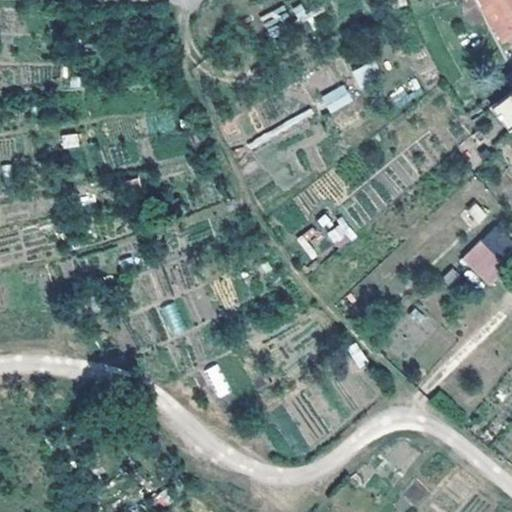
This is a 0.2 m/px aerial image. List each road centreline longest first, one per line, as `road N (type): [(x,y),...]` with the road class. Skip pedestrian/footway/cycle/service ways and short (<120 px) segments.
road 1 (track): [(0,372),(49,369),(138,382),(260,473),(292,480),(329,470),(389,420),(420,418)]
road 2 (track): [(187,0),(52,0)]
